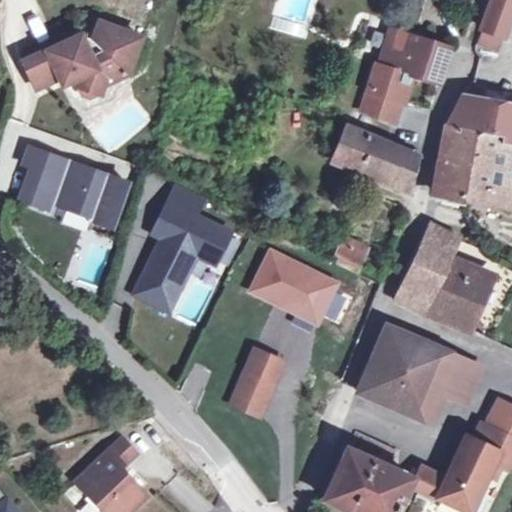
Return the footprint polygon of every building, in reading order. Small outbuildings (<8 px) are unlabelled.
[(511,0),(491,0),(481,28),(498,34),(503,35),(511,8),(511,0)] [(99,21),(91,40),(100,47),(108,24),(99,21)] [(126,73),(139,35),(108,24),(100,47),(90,53),(82,36),(80,32),(22,61),(36,87),(57,78),(61,84),(72,80),(80,96),(91,97),(101,93),(104,83),(126,73)] [(498,34),(481,28),(476,40),(494,47),(498,34)] [(390,30),(379,65),(386,68),(437,84),(448,49),(390,30)] [(100,47),(91,40),(85,34),(82,36),(90,53),(100,47)] [(397,75),(385,71),(383,76),(381,82),(393,85),(397,75)] [(486,89),(483,103),(509,108),(511,95),(486,89)] [(462,99),(448,125),(476,131),(501,136),(500,142),(511,144),(511,108),(509,108),(483,103),(462,99)] [(476,131),(448,125),(446,125),(440,157),(434,192),(464,200),(511,208),(511,144),(500,142),(501,136),(476,131)] [(416,155),(348,127),(337,154),(361,163),(358,170),(406,190),(416,155)] [(50,201),(104,220),(113,195),(98,190),(101,180),(96,179),(99,173),(25,147),(19,163),(27,166),(38,170),(35,177),(24,173),(15,198),(47,210),(50,201)] [(334,160),(358,170),(361,163),(337,154),(334,160)] [(24,173),(35,177),(38,170),(27,166),(24,173)] [(98,190),(113,195),(119,180),(99,173),(96,179),(101,180),(98,190)] [(172,190),(166,202),(189,213),(195,201),(172,190)] [(189,213),(166,202),(157,223),(165,226),(160,238),(133,295),(168,312),(195,256),(213,264),(228,232),(189,213)] [(64,211),(61,221),(84,229),(88,219),(64,211)] [(165,226),(157,223),(151,234),(160,238),(165,226)] [(394,299),(396,300),(422,312),(451,261),(460,239),(457,238),(429,224),(394,299)] [(90,232),(74,283),(97,291),(113,239),(90,232)] [(349,239),(338,263),(355,271),(357,267),(366,247),(349,239)] [(471,269),(451,261),(422,312),(470,331),(492,276),(471,269)] [(200,320),(211,287),(195,281),(188,299),(190,299),(184,314),(200,320)] [(416,344),(384,329),(358,392),(422,420),(433,394),(450,355),(451,352),(419,337),(416,344)] [(256,348),(233,402),(260,414),(283,360),(256,348)] [(480,368),(450,355),(433,394),(464,407),(480,368)] [(511,406),(497,399),(477,439),(511,455),(511,406)] [(121,438),(109,450),(123,465),(136,453),(121,438)] [(446,480),(438,497),(468,511),(469,511),(495,459),(498,453),(475,443),(465,438),(446,480)] [(511,455),(477,439),(475,443),(498,453),(495,459),(509,466),(511,459),(511,455)] [(349,511),(373,461),(346,449),(323,499),(323,500),(349,511)] [(123,465),(109,450),(76,482),(105,511),(127,511),(145,495),(120,468),(123,465)] [(411,479),(373,461),(349,511),(396,511),(411,481),(411,479)] [(414,485),(438,497),(446,480),(421,469),(414,485)] [(0,511),(17,511),(0,489),(0,511)]
